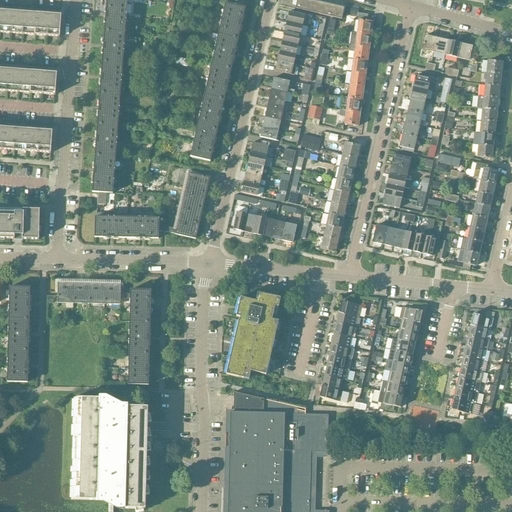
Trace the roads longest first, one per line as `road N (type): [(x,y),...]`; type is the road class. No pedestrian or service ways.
road 1 (residential): [(410,5),(349,279)]
road 2 (residential): [(209,263),(269,0)]
road 3 (residential): [(201,511),(201,296),(209,263)]
road 4 (residential): [(209,263),(56,259)]
road 5 (residential): [(209,263),(349,279)]
